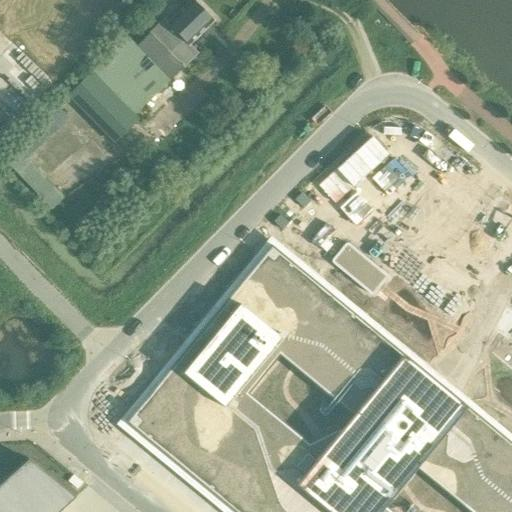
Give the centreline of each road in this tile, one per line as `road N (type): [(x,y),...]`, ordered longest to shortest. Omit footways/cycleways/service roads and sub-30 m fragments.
road 1 (unclassified): [(71,417),(79,391),(372,96),(418,99),(511,175)]
road 2 (unclassified): [(71,417),(86,455),(155,511)]
